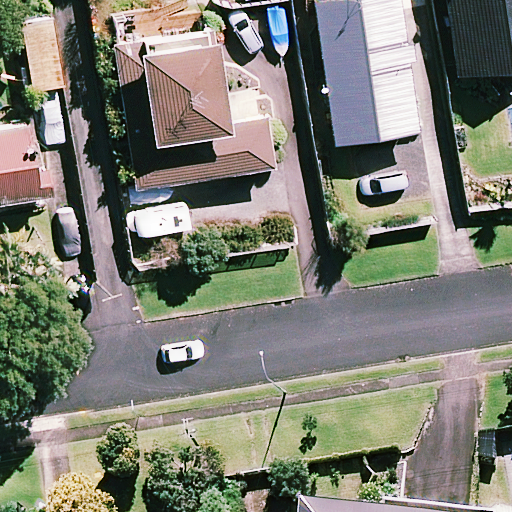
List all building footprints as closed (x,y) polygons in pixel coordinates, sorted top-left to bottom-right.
[(410,123),(391,0),(298,0),(319,136),(410,123)] [(511,0),(437,0),(449,66),(511,55),(511,0)] [(58,79),(45,9),(12,15),(25,85),(58,79)] [(215,115),(198,18),(105,34),(130,182),(266,159),(257,108),(215,115)] [(0,193),(31,187),(17,111),(0,114),(0,193)] [(435,511),(288,499),(287,511),(435,511)]
